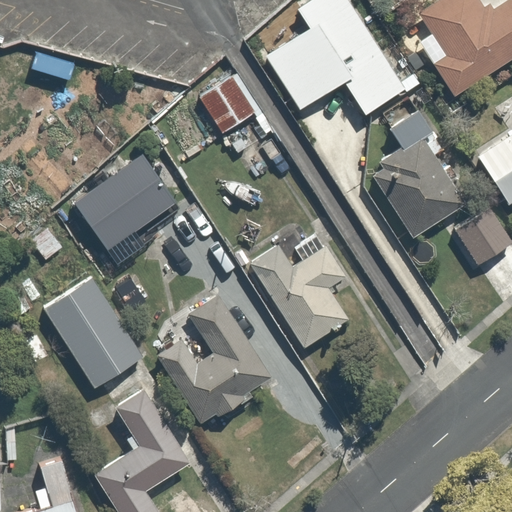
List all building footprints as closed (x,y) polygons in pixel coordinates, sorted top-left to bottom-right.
[(447,55),(432,64),(453,98),(511,61),(511,0),(506,0),(487,12),(480,0),(444,0),(422,13),(447,55)] [(318,47),(285,69),(303,96),(336,74),(318,47)] [(261,112),(237,71),(199,94),(223,135),(261,112)] [(401,150),(371,167),(410,234),(466,202),(435,148),(441,145),(418,105),(385,123),(401,150)] [(511,199),(511,133),(478,155),(508,202),(511,199)] [(159,164),(143,176),(156,194),(172,183),(159,164)] [(247,275),(201,207),(161,234),(191,279),(200,272),(216,296),(223,292),(247,275)] [(314,223),(253,261),(307,345),(349,318),(329,287),(347,275),(314,223)] [(47,301),(21,255),(0,266),(0,305),(9,322),(47,301)] [(142,356),(94,279),(47,309),(95,386),(142,356)] [(277,372),(223,292),(216,296),(190,314),(214,349),(198,359),(174,323),(147,341),(202,423),(277,372)] [(141,441),(92,471),(116,511),(160,511),(165,509),(150,486),(194,459),(148,386),(118,404),(141,441)] [(81,511),(65,455),(42,461),(48,484),(35,488),(40,506),(19,511),(81,511)] [(511,511),(511,494),(493,509),(494,511),(511,511)]
